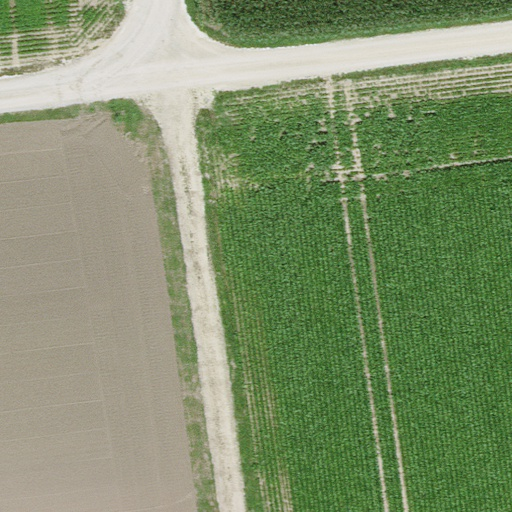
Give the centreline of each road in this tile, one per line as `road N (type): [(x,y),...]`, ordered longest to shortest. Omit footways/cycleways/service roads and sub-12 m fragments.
road 1 (track): [(235,511),(174,73)]
road 2 (track): [(511,33),(174,73)]
road 3 (track): [(174,73),(0,93)]
